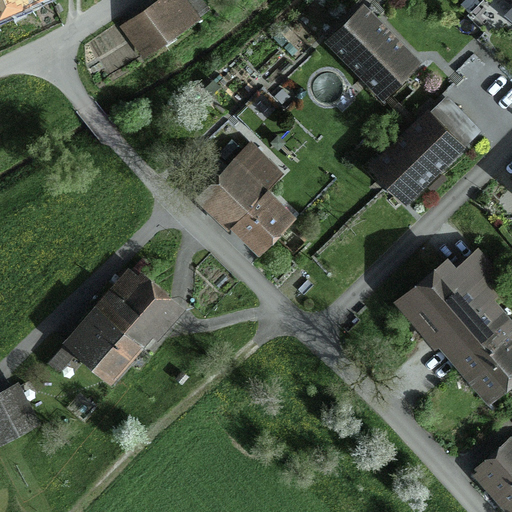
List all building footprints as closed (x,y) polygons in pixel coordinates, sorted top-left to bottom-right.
[(0,0),(0,11),(29,0),(0,0)] [(180,0),(167,0),(125,30),(144,57),(195,21),(180,0)] [(331,47),(378,96),(414,63),(367,14),(331,47)] [(386,175),(406,196),(457,147),(430,119),(396,151),(404,159),(386,175)] [(248,146),(196,198),(257,257),(293,222),(264,194),(280,178),(248,146)] [(445,261),(411,290),(475,366),(493,387),(511,371),(511,321),(492,298),(508,285),(480,252),(460,268),(455,272),(445,261)] [(132,275),(100,312),(144,350),(176,312),(132,275)] [(144,350),(100,312),(54,366),(71,381),(86,364),(113,386),(144,350)] [(0,401),(0,442),(34,427),(18,393),(0,401)] [(511,450),(478,478),(505,511),(509,511),(511,510),(511,450)]
